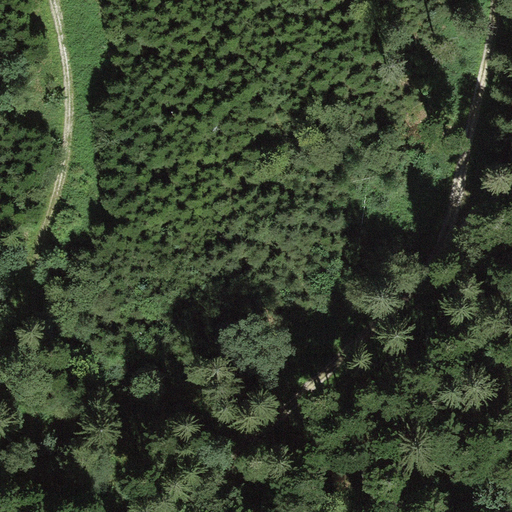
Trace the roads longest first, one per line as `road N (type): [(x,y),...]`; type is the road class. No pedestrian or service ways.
road 1 (track): [(177,511),(396,304),(436,249),(511,171)]
road 2 (track): [(52,0),(65,95),(56,189),(0,365)]
road 3 (track): [(490,0),(472,138),(436,249)]
